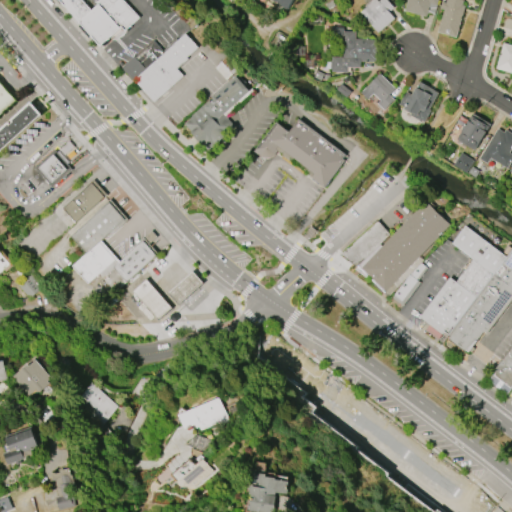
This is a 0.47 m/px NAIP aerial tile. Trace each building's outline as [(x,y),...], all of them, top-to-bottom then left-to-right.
[(84,0),(92,8),(78,20),(59,0),(84,0)] [(98,2),(95,0),(124,0),(138,15),(125,28),(121,24),(119,25),(98,2)] [(295,0),(290,9),(273,0),(295,0)] [(378,32),(360,11),(365,7),(364,6),(371,0),(377,0),(378,1),(379,0),(387,0),(393,7),(389,11),(395,18),(378,32)] [(404,10),(406,0),(438,0),(434,14),(428,12),(426,17),(404,10)] [(457,37),(437,32),(444,9),(440,8),(442,1),(446,2),(446,0),(464,0),(463,5),(465,6),(457,37)] [(92,8),(98,2),(119,25),(100,43),(78,20),(92,8)] [(347,72),(332,71),(332,69),(330,69),(331,61),(332,61),(332,56),(343,57),(343,47),(342,47),(342,41),(330,40),(331,27),(344,27),(344,31),(355,31),(355,38),(375,39),(375,41),(376,41),(376,46),(377,46),(377,54),(376,54),(376,59),(374,59),(374,62),(360,61),(360,67),(347,67),(347,72)] [(185,32),(199,47),(176,69),(182,76),(154,101),(137,83),(140,81),(136,77),(185,32)] [(511,73),(495,68),(503,42),(511,45),(511,73)] [(226,80),(215,68),(227,56),(239,68),(226,80)] [(379,73),(395,88),(389,95),(394,100),(384,110),(376,103),(379,100),(373,93),(367,99),(360,92),(379,73)] [(253,91),(225,116),(235,127),(208,151),(184,124),(191,117),(190,116),(208,100),(210,102),(214,99),(211,97),(238,74),(253,91)] [(439,92),(429,109),(431,110),(424,122),(422,121),(421,122),(410,115),(411,113),(403,108),(398,105),(406,91),(411,95),(419,81),(429,87),(430,86),(434,88),(433,89),(439,92)] [(0,83),(15,100),(0,113),(0,83)] [(0,129),(0,152),(41,114),(30,102),(0,129)] [(472,113),(491,124),(474,150),(456,139),(472,113)] [(274,155),(272,156),(271,157),(270,157),(269,157),(267,157),(266,157),(265,157),(263,157),(262,157),(261,156),(260,156),(259,155),(258,154),(257,153),(254,151),(276,122),(289,132),(299,119),(345,155),(342,158),(345,160),(324,187),(312,178),(315,174),(280,147),(274,155)] [(479,158),(497,128),(504,132),(506,129),(511,133),(511,147),(509,152),(511,154),(511,160),(507,168),(490,158),(487,163),(479,158)] [(52,187),(34,167),(54,149),(72,169),(52,187)] [(453,165),(461,152),(473,160),(466,172),(453,165)] [(104,196),(76,222),(63,208),(92,182),(104,196)] [(109,199),(128,219),(111,234),(109,232),(100,240),(119,261),(134,248),(133,246),(150,230),(156,236),(148,244),(157,253),(115,292),(105,281),(101,285),(97,280),(101,276),(98,273),(87,283),(78,273),(67,282),(60,275),(85,253),(70,236),(94,214),(93,214),(109,199)] [(385,291),(361,268),(409,218),(407,216),(411,212),(413,214),(425,201),(450,224),(385,291)] [(341,254),(378,221),(389,234),(355,264),(341,254)] [(0,251),(1,253),(3,251),(15,265),(7,272),(4,269),(0,273),(0,251)] [(511,282),(499,273),(511,255),(511,282)] [(203,283),(179,305),(168,293),(192,271),(203,283)] [(511,282),(511,303),(472,355),(449,337),(499,272),(499,273),(511,282)] [(30,298),(18,285),(31,274),(43,286),(30,298)] [(147,279),(171,307),(158,319),(133,292),(147,279)] [(511,348),(510,347),(486,378),(507,395),(511,388),(511,348)] [(36,359),(50,378),(47,381),(49,383),(30,399),(12,377),(28,364),(29,365),(36,359)] [(91,382),(118,406),(99,428),(87,417),(94,409),(79,396),(91,382)] [(179,415),(219,397),(229,419),(200,432),(196,423),(185,428),(179,415)] [(7,438),(32,429),(39,446),(31,449),(33,455),(9,464),(4,453),(11,451),(7,438)] [(185,444),(197,434),(212,441),(200,451),(185,444)] [(180,486),(171,475),(190,460),(191,461),(193,459),(191,457),(191,448),(201,452),(200,455),(212,471),(193,487),(180,486)] [(75,506),(58,509),(55,497),(58,496),(56,488),(55,481),(53,481),(51,474),(60,473),(59,470),(69,468),(70,474),(72,474),(73,481),(70,482),(75,506)] [(273,511),(257,511),(249,511),(252,494),(249,494),(253,472),(266,474),(266,476),(276,478),(276,479),(289,481),(287,494),(276,492),(275,496),(276,496),(273,511)]
